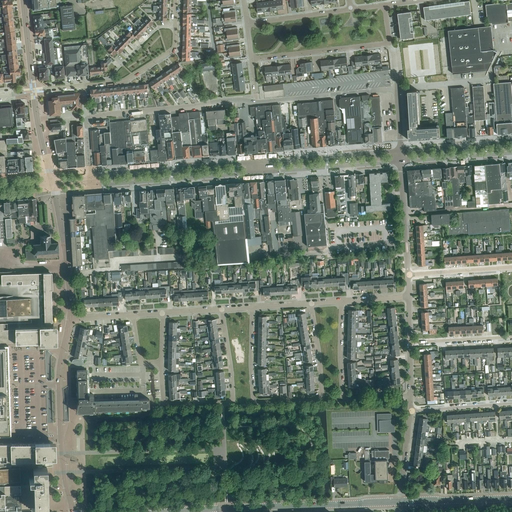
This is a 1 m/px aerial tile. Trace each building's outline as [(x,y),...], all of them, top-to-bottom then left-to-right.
[(31,0),(32,10),(56,7),(55,0),(31,0)] [(298,7),(296,0),(289,0),(291,8),(298,7)] [(471,14),(469,1),(464,1),(464,4),(429,9),(429,6),(423,7),(425,20),(471,14)] [(511,20),(511,2),(506,3),(506,2),(485,5),(487,23),(511,20)] [(73,5),(65,6),(60,7),(62,30),(75,29),(73,5)] [(412,17),(411,11),(397,13),(401,39),(414,37),(413,32),(411,32),(409,17),(412,17)] [(37,16),(34,17),(34,22),(42,21),(42,17),(49,16),(49,14),(40,15),(40,16),(37,16)] [(150,26),(144,21),(142,23),(135,16),(133,18),(136,21),(145,30),(149,26),(150,26)] [(148,17),(144,21),(150,26),(154,22),(148,17)] [(50,23),(50,22),(49,20),(42,21),(34,22),(35,29),(43,28),(43,23),(44,23),(45,22),(46,23),(50,23)] [(145,30),(136,21),(134,23),(138,27),(136,29),(142,35),(141,35),(145,30)] [(488,26),(448,30),(452,67),(453,74),(488,70),(491,62),(492,62),(497,51),(493,50),(492,38),(489,38),(488,26)] [(48,28),(44,29),(35,30),(35,34),(38,34),(38,36),(46,35),(46,38),(52,38),(52,35),(49,35),(48,28)] [(142,35),(136,29),(132,33),(130,31),(137,39),(142,35)] [(137,39),(130,31),(126,35),(131,41),(135,37),(137,39)] [(131,41),(126,35),(121,40),(127,45),(131,41)] [(16,40),(16,37),(6,38),(7,43),(5,43),(5,42),(0,43),(0,45),(16,43),(16,40)] [(55,64),(53,48),(52,38),(46,38),(46,39),(44,39),(46,53),(47,64),(49,64),(49,65),(53,65),(53,64),(55,64)] [(127,45),(121,40),(117,44),(123,49),(127,45)] [(117,51),(107,42),(105,44),(109,48),(107,50),(113,56),(117,51)] [(123,49),(117,44),(116,46),(112,42),(110,44),(108,42),(107,42),(117,51),(119,54),(123,49)] [(225,51),(224,44),(223,44),(217,45),(218,52),(225,51)] [(89,64),(88,52),(87,45),(64,47),(66,67),(67,76),(78,75),(78,76),(88,75),(87,64),(89,64)] [(58,66),(58,59),(57,47),(53,48),(55,64),(55,70),(54,70),(54,75),(56,74),(56,78),(64,77),(63,66),(58,66)] [(408,53),(410,68),(422,66),(422,72),(435,70),(433,49),(419,50),(418,48),(406,49),(406,53),(408,53)] [(47,70),(47,64),(46,53),(42,53),(44,68),(39,68),(40,79),(48,79),(48,75),(49,75),(49,70),(47,70)] [(106,62),(103,63),(103,60),(100,61),(101,66),(102,74),(101,71),(107,70),(107,65),(108,65),(112,60),(110,58),(106,62)] [(341,68),(340,58),(333,59),(335,69),(338,68),(339,74),(341,73),(341,68)] [(18,63),(18,62),(9,63),(9,68),(8,68),(8,67),(7,67),(3,67),(3,70),(18,68),(18,66),(19,66),(19,63),(18,63)] [(202,71),(217,69),(216,62),(201,64),(202,71)] [(242,64),(242,62),(232,64),(233,70),(243,69),(242,64)] [(307,72),(306,62),(299,63),(299,66),(296,70),(297,77),(304,76),(304,74),(307,73),(306,72),(307,72)] [(178,63),(174,66),(181,78),(183,77),(180,73),(179,73),(179,72),(183,70),(178,63)] [(292,74),(291,64),(284,65),(285,75),(290,74),(290,79),(293,79),(292,76),(292,74)] [(285,75),(284,65),(278,66),(279,75),(283,75),(284,80),(286,80),(285,75)] [(181,78),(174,66),(169,70),(173,76),(177,73),(178,74),(177,75),(180,79),(181,78)] [(20,76),(19,68),(18,68),(3,70),(4,73),(7,73),(8,72),(8,71),(10,71),(10,74),(4,75),(5,83),(11,82),(16,82),(15,76),(17,76),(17,77),(20,77),(20,76)] [(243,70),(243,69),(233,70),(234,77),(244,76),(243,70)] [(170,78),(173,76),(169,70),(164,73),(172,84),(173,83),(170,78)] [(172,84),(164,73),(159,76),(164,83),(167,81),(170,85),(172,84)] [(164,90),(163,89),(161,85),(164,83),(159,76),(154,79),(164,94),(165,95),(170,92),(167,88),(164,90)] [(244,76),(234,77),(235,81),(235,83),(235,84),(245,83),(244,82),(244,76)] [(164,94),(154,79),(149,83),(154,89),(157,87),(163,95),(164,94)] [(511,115),(511,104),(511,103),(511,95),(511,85),(511,82),(494,83),(495,102),(497,128),(497,134),(511,133),(511,132),(511,115)] [(245,88),(245,83),(235,84),(236,91),(245,90),(245,88)] [(470,104),(470,110),(474,110),(474,115),(475,120),(486,119),(483,86),(472,87),(474,103),(470,104)] [(451,88),(453,113),(454,133),(454,137),(468,136),(467,127),(466,115),(464,87),(451,88)] [(419,122),(417,91),(406,92),(408,123),(408,129),(408,140),(440,138),(439,127),(416,128),(416,125),(417,125),(417,122),(419,122)] [(72,110),(81,109),(80,93),(77,93),(58,95),(55,95),(55,97),(51,97),(51,100),(48,101),(49,115),(54,115),(60,114),(59,110),(61,110),(61,106),(70,105),(70,106),(71,105),(72,110)] [(373,133),(370,100),(369,97),(369,95),(362,95),(365,143),(373,142),(373,133)] [(362,143),(363,143),(360,96),(341,97),(339,99),(340,107),(341,108),(343,108),(343,112),(346,112),(348,144),(350,144),(355,144),(355,143),(357,143),(362,143)] [(379,96),(369,97),(370,100),(374,142),(383,141),(379,96)] [(335,120),(334,109),(333,99),(320,101),(316,101),(316,102),(308,103),(298,103),(298,115),(298,119),(305,118),(307,118),(306,115),(310,115),(311,118),(311,130),(313,147),(320,146),(326,146),(326,143),(328,143),(329,146),(334,145),(333,131),(336,131),(335,120)] [(497,128),(495,102),(489,102),(490,114),(486,114),(487,123),(488,123),(488,127),(487,127),(488,135),(493,134),(493,128),(497,128)] [(17,113),(15,114),(16,118),(21,118),(25,117),(23,107),(25,107),(24,103),(16,104),(17,113)] [(0,126),(13,125),(11,104),(0,105),(0,126)] [(274,120),(272,105),(265,105),(261,106),(263,125),(265,141),(264,141),(265,151),(276,150),(275,140),(276,140),(276,136),(274,120)] [(279,105),(272,105),(274,120),(281,120),(281,117),(279,105)] [(265,141),(263,125),(261,106),(255,106),(256,115),(257,126),(258,136),(258,139),(257,139),(258,152),(264,151),(263,141),(264,141),(265,141)] [(217,124),(226,124),(225,109),(206,111),(207,119),(208,119),(209,130),(217,129),(217,124)] [(204,156),(202,134),(200,111),(188,112),(190,132),(192,150),(193,157),(204,156)] [(190,132),(188,112),(179,113),(179,116),(182,143),(184,158),(191,157),(190,150),(192,150),(190,132)] [(454,133),(453,113),(445,113),(446,121),(447,137),(453,137),(452,133),(454,133)] [(176,159),(171,117),(170,114),(159,115),(161,131),(162,139),(163,150),(166,150),(167,160),(176,159)] [(475,124),(475,120),(474,115),(466,115),(467,127),(468,127),(468,129),(469,129),(470,136),(476,136),(475,128),(475,124)] [(182,143),(179,116),(171,117),(176,159),(184,158),(182,143)] [(21,118),(16,118),(17,129),(25,128),(24,125),(24,123),(21,123),(21,118)] [(306,126),(305,118),(298,119),(299,127),(306,126)] [(147,131),(146,119),(130,121),(131,133),(133,147),(134,147),(135,162),(151,161),(147,131)] [(131,133),(130,121),(130,120),(124,121),(127,147),(127,148),(133,147),(131,133)] [(283,135),(282,130),(282,122),(281,120),(274,120),(276,136),(276,140),(277,150),(284,149),(283,135)] [(127,147),(124,121),(116,121),(116,122),(109,122),(110,132),(111,139),(111,148),(113,164),(127,163),(126,147),(127,147)] [(241,140),(240,122),(239,122),(239,123),(238,123),(235,123),(235,132),(236,140),(236,144),(237,144),(238,153),(245,153),(244,139),(241,140)] [(258,139),(258,136),(257,136),(247,137),(246,122),(240,122),(241,140),(244,139),(245,139),(246,153),(258,152),(257,139),(258,139)] [(60,123),(51,124),(51,125),(50,126),(50,128),(51,128),(51,132),(61,131),(65,130),(65,125),(61,125),(60,123)] [(291,129),(282,130),(283,135),(284,149),(293,149),(293,139),(292,139),(291,131),(291,129)] [(18,138),(6,138),(7,143),(18,143),(23,142),(22,139),(28,138),(27,130),(20,131),(20,130),(16,131),(17,136),(18,136),(18,138)] [(65,132),(65,130),(61,131),(62,138),(54,139),(56,153),(57,153),(66,151),(66,142),(65,138),(65,132)] [(293,148),(300,148),(299,142),(298,133),(297,134),(297,130),(291,131),(292,139),(293,139),(293,148)] [(345,144),(345,134),(341,135),(340,130),(336,130),(336,135),(337,145),(345,144)] [(160,160),(167,160),(166,150),(163,150),(162,139),(161,131),(157,132),(158,139),(157,139),(158,146),(159,149),(160,160)] [(105,143),(110,143),(110,139),(111,139),(110,132),(105,132),(105,133),(99,134),(100,140),(100,146),(101,151),(104,150),(104,151),(101,151),(102,165),(107,165),(106,152),(105,143)] [(235,148),(235,140),(236,140),(235,132),(230,132),(227,132),(227,141),(228,148),(228,154),(237,153),(237,148),(235,148)] [(75,156),(75,152),(75,146),(75,143),(75,141),(66,142),(66,151),(67,157),(67,167),(76,167),(76,157),(75,156)] [(211,156),(219,155),(218,142),(209,143),(211,156)] [(84,156),(84,145),(79,146),(79,145),(75,146),(75,152),(75,156),(76,157),(76,167),(84,166),(84,156)] [(159,149),(158,146),(153,146),(153,150),(151,150),(152,161),(160,160),(159,149)] [(17,154),(17,156),(17,158),(17,159),(18,171),(19,171),(19,170),(21,170),(21,171),(23,171),(24,171),(24,165),(25,165),(25,162),(25,159),(25,155),(28,155),(30,155),(30,150),(17,151),(17,154)] [(67,157),(66,151),(57,153),(58,158),(59,168),(67,167),(67,157)] [(8,158),(5,158),(5,172),(6,172),(7,172),(11,172),(13,172),(17,171),(18,171),(17,159),(17,158),(17,156),(17,154),(7,155),(8,158)] [(500,198),(503,198),(499,163),(485,164),(488,204),(501,203),(500,198)] [(484,164),(474,165),(475,178),(474,178),(474,184),(475,184),(477,205),(488,204),(484,164)] [(469,176),(469,179),(470,180),(471,185),(474,184),(474,178),(473,178),(472,165),(465,166),(465,176),(469,176)] [(461,206),(459,181),(457,166),(450,167),(452,178),(450,178),(451,181),(451,183),(452,183),(453,194),(453,195),(453,205),(454,206),(461,206)] [(448,196),(447,181),(451,181),(450,178),(449,167),(443,168),(444,182),(442,182),(443,189),(444,189),(444,196),(448,196)] [(436,181),(442,180),(441,168),(421,169),(422,182),(415,183),(415,190),(417,207),(424,207),(424,211),(436,210),(434,189),(433,189),(432,181),(433,180),(434,185),(437,185),(436,181)] [(422,182),(421,169),(414,170),(415,183),(422,182)] [(415,190),(415,183),(414,170),(407,170),(409,195),(409,198),(410,208),(417,207),(415,190)] [(388,172),(369,173),(370,176),(365,177),(365,184),(370,184),(371,205),(366,206),(366,212),(370,211),(370,212),(373,211),(387,210),(390,210),(390,203),(382,204),(380,182),(388,181),(387,178),(388,178),(388,172)] [(355,174),(348,175),(350,195),(357,195),(355,174)] [(319,190),(318,177),(311,178),(312,193),(319,193),(319,190)] [(295,194),(294,179),(287,179),(288,188),(291,188),(292,194),(292,200),(296,200),(295,194)] [(268,194),(268,204),(268,208),(276,208),(275,193),(274,180),(266,181),(268,194)] [(278,210),(279,221),(279,225),(292,224),(291,215),(290,205),(290,198),(287,198),(286,186),(285,180),(275,180),(276,193),(278,210)] [(271,232),(268,208),(268,204),(267,193),(265,193),(264,181),(257,182),(259,198),(260,212),(264,212),(266,233),(271,232)] [(255,218),(260,217),(257,182),(251,182),(252,193),(254,193),(254,196),(255,196),(255,198),(254,199),(255,208),(254,208),(255,218)] [(247,229),(246,217),(245,213),(243,205),(242,195),(241,183),(231,184),(227,184),(228,191),(229,191),(230,195),(226,196),(226,184),(216,185),(217,195),(216,197),(217,210),(216,210),(209,210),(205,211),(206,217),(206,220),(212,220),(212,221),(214,241),(217,265),(250,263),(247,237),(247,229)] [(215,197),(215,194),(216,194),(214,185),(207,186),(209,205),(209,206),(209,210),(216,210),(215,197)] [(204,209),(203,200),(196,200),(194,186),(184,187),(185,199),(191,199),(192,208),(195,207),(196,209),(196,218),(206,217),(205,211),(204,211),(204,209)] [(207,186),(199,187),(200,195),(203,200),(204,209),(209,208),(209,205),(207,186)] [(178,229),(187,229),(186,216),(185,203),(183,187),(176,188),(178,209),(179,209),(179,216),(177,216),(178,229)] [(167,211),(176,210),(174,188),(165,189),(167,211)] [(161,207),(161,200),(166,200),(165,189),(157,189),(158,199),(155,199),(155,207),(150,207),(150,217),(151,223),(149,223),(150,225),(167,224),(166,206),(161,207)] [(147,200),(147,199),(146,199),(146,191),(146,190),(141,191),(140,191),(140,192),(140,193),(140,194),(141,194),(141,201),(140,201),(140,208),(136,209),(137,218),(141,218),(141,214),(146,214),(146,218),(150,217),(150,207),(149,202),(148,202),(148,200),(147,200)] [(150,191),(146,191),(146,199),(147,199),(154,199),(154,190),(150,190),(150,191)] [(132,202),(131,191),(123,192),(124,203),(127,202),(128,207),(130,207),(130,202),(132,202)] [(325,192),(327,217),(336,216),(334,191),(325,192)] [(113,192),(85,195),(73,196),(74,215),(76,215),(76,218),(87,217),(88,227),(93,227),(95,259),(110,258),(113,258),(113,257),(113,251),(113,250),(117,250),(113,192)] [(122,236),(123,236),(121,203),(122,203),(122,192),(114,193),(114,204),(116,239),(117,241),(122,241),(122,236)] [(326,233),(325,218),(323,203),(320,203),(319,193),(309,194),(309,196),(310,200),(310,209),(308,209),(308,213),(304,213),(307,235),(308,246),(327,245),(326,233)] [(453,205),(453,195),(444,196),(445,206),(453,205)] [(35,198),(29,199),(29,210),(30,216),(30,221),(33,221),(35,221),(37,221),(36,216),(35,198)] [(28,205),(27,199),(17,200),(18,209),(19,218),(19,223),(26,223),(25,215),(28,215),(28,205)] [(12,237),(11,219),(19,218),(18,209),(17,209),(16,200),(14,200),(9,201),(4,201),(0,201),(0,207),(4,208),(4,214),(0,214),(0,235),(0,238),(12,237)] [(253,212),(251,203),(246,204),(248,217),(246,217),(247,229),(247,237),(255,237),(253,216),(253,213),(253,212)] [(510,231),(510,219),(509,209),(463,212),(463,213),(457,213),(458,223),(452,224),(452,223),(447,223),(448,235),(468,233),(469,234),(510,231)] [(294,236),(302,235),(300,211),(291,212),(294,236)] [(432,224),(447,223),(452,223),(451,213),(431,214),(432,224)] [(87,217),(76,218),(69,218),(70,231),(72,231),(80,230),(88,230),(88,227),(87,217)] [(50,239),(50,235),(40,236),(40,244),(33,244),(33,247),(31,247),(27,247),(26,247),(26,248),(26,249),(25,249),(26,259),(35,259),(36,258),(36,257),(37,257),(36,254),(41,254),(46,253),(51,253),(52,253),(58,252),(59,252),(58,243),(58,242),(57,242),(57,243),(51,243),(50,243),(50,242),(50,239)] [(353,261),(358,260),(358,256),(348,256),(348,265),(353,264),(353,261)] [(0,341),(2,342),(18,342),(44,342),(57,342),(57,331),(52,331),(52,328),(52,326),(44,326),(44,322),(52,322),(51,279),(49,279),(49,273),(20,273),(20,271),(0,271),(0,341)] [(318,286),(318,277),(318,276),(312,276),(312,273),(309,274),(310,277),(311,277),(312,287),(318,286)] [(348,284),(348,273),(345,273),(345,277),(338,278),(339,285),(346,285),(346,284),(348,284)] [(394,286),(394,279),(393,275),(388,276),(388,273),(385,274),(385,277),(387,277),(387,287),(394,286)] [(259,280),(252,281),(250,281),(250,277),(247,278),(247,281),(249,281),(249,291),(256,290),(256,288),(259,287),(259,280)] [(312,287),(311,277),(310,277),(301,277),(302,286),(305,286),(305,287),(312,287)] [(360,289),(360,281),(359,279),(358,279),(358,277),(349,278),(350,289),(353,289),(360,289)] [(228,285),(229,285),(229,282),(223,283),(223,279),(220,279),(220,283),(222,283),(222,293),(229,292),(228,285)] [(297,286),(291,286),(291,293),(298,293),(298,287),(301,287),(300,279),(297,279),(297,286)] [(169,286),(163,286),(161,286),(160,283),(158,283),(158,287),(159,287),(160,289),(160,297),(167,296),(167,295),(170,295),(169,286)] [(271,295),(270,287),(270,285),(269,285),(263,285),(263,284),(260,284),(261,291),(263,291),(264,295),(271,295)] [(202,299),(201,289),(196,290),(195,286),(193,286),(193,290),(194,290),(194,292),(195,300),(202,299)] [(181,293),(181,291),(179,291),(179,290),(174,290),(174,288),(171,288),(171,297),(174,297),(174,301),(181,301),(181,293)] [(112,298),(112,295),(106,295),(106,292),(103,292),(104,296),(105,295),(105,298),(106,305),(112,305),(112,298)] [(305,313),(299,314),(299,313),(295,313),(295,319),(293,320),(293,322),(297,322),(296,320),(299,320),(306,319),(305,313)] [(480,322),(480,325),(477,325),(478,332),(484,332),(484,331),(486,331),(486,327),(485,318),(481,318),(481,322),(480,322)] [(433,323),(429,324),(422,324),(423,330),(430,329),(430,334),(434,334),(434,337),(437,337),(437,327),(433,327),(433,323)] [(90,330),(88,329),(80,327),(79,334),(89,336),(89,334),(90,330)] [(398,337),(397,331),(390,332),(390,336),(385,337),(385,340),(387,339),(389,339),(388,338),(398,337)] [(399,349),(399,343),(388,344),(389,349),(386,349),(386,351),(390,351),(390,350),(392,350),(399,349)] [(0,437),(11,437),(8,346),(0,346),(0,437)] [(504,357),(504,347),(497,348),(498,357),(503,357),(503,360),(505,360),(505,357),(504,357)] [(312,354),(311,349),(301,350),(302,355),(300,355),(299,353),(294,354),(295,356),(298,355),(299,358),(302,357),(302,356),(312,354)] [(452,359),(451,350),(445,350),(446,358),(446,360),(451,360),(451,363),(453,363),(453,359),(452,359)] [(82,356),(83,353),(75,351),(74,357),(77,358),(76,360),(75,360),(74,360),(74,361),(74,362),(74,363),(75,363),(75,364),(77,364),(78,365),(79,365),(81,365),(82,364),(83,364),(83,363),(83,362),(83,359),(87,360),(87,357),(84,356),(82,356)] [(132,361),(131,355),(124,356),(121,356),(121,355),(118,355),(118,358),(121,357),(122,365),(130,365),(129,361),(132,361)] [(267,358),(266,358),(258,358),(258,364),(259,364),(259,366),(268,366),(268,364),(267,364),(267,358)] [(313,365),(306,366),(302,366),(302,369),(303,369),(303,371),(300,371),(300,373),(303,373),(303,372),(313,371),(313,365)] [(266,374),(266,368),(268,368),(268,366),(259,366),(259,369),(258,369),(259,375),(266,374)] [(140,409),(149,409),(149,399),(139,399),(139,400),(92,402),(92,397),(93,397),(93,394),(89,394),(89,397),(87,397),(86,370),(77,370),(77,398),(78,398),(78,402),(75,412),(140,410),(140,409)] [(269,380),(269,376),(272,375),(272,373),(269,373),(269,374),(266,374),(259,375),(259,381),(269,380)] [(400,383),(400,377),(392,378),(390,378),(390,379),(388,379),(389,385),(390,387),(392,386),(393,385),(393,384),(400,383)] [(361,381),(362,381),(362,379),(358,379),(358,380),(349,381),(349,387),(355,387),(355,388),(360,388),(359,381),(361,381)] [(373,379),(365,380),(365,381),(365,384),(367,384),(368,388),(374,387),(373,379)] [(270,390),(270,388),(273,387),(273,385),(269,385),(269,386),(260,387),(260,393),(267,393),(267,394),(272,394),(271,390),(270,390)] [(395,431),(394,420),(391,420),(391,413),(379,414),(380,432),(395,431)] [(427,422),(427,419),(428,419),(428,414),(423,415),(423,418),(420,417),(419,424),(426,425),(429,425),(429,424),(430,424),(430,423),(427,422)] [(425,436),(425,432),(418,431),(417,438),(425,439),(427,439),(427,438),(428,436),(425,436)] [(424,443),(425,439),(417,438),(416,444),(427,446),(428,446),(428,443),(424,443)] [(0,509),(28,509),(46,508),(48,508),(48,504),(47,467),(47,466),(37,467),(37,463),(43,463),(43,462),(51,462),(52,462),(52,456),(53,456),(53,443),(47,443),(9,443),(0,443),(0,509)] [(426,451),(427,446),(416,444),(416,451),(423,452),(425,452),(426,451)] [(372,483),(385,482),(385,479),(388,479),(388,466),(390,466),(390,463),(388,463),(387,459),(389,457),(389,450),(372,450),(372,460),(365,460),(365,481),(372,481),(372,483)] [(444,473),(444,467),(434,467),(435,474),(435,476),(434,476),(434,477),(433,477),(434,479),(434,485),(435,485),(437,485),(440,485),(440,479),(440,476),(444,476),(444,473)] [(347,478),(334,479),(334,476),(331,476),(331,483),(334,483),(334,487),(340,487),(340,486),(347,486),(347,478)]
